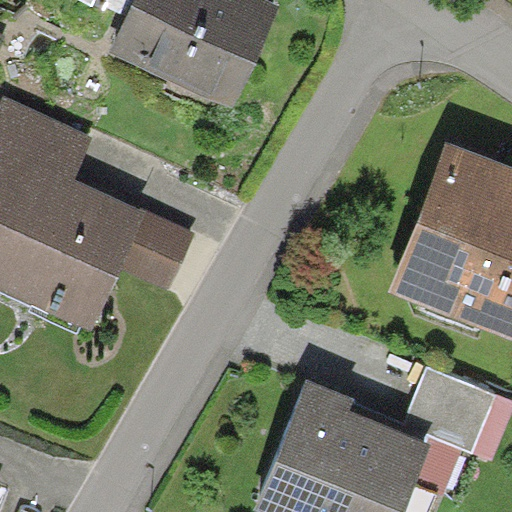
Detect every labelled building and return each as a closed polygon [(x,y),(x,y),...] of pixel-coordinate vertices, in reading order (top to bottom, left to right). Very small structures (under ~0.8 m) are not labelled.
[(299,14),(267,0),(144,0),(123,46),(256,107),(299,14)] [(83,134),(13,103),(0,131),(0,279),(94,322),(116,274),(161,295),(191,228),(66,173),(83,134)] [(511,177),(437,146),(383,274),(511,327),(511,177)] [(402,411),(308,372),(252,505),(270,511),(413,511),(442,444),(467,454),(490,400),(419,370),(402,411)] [(0,511),(3,511),(18,481),(0,472),(0,511)]
